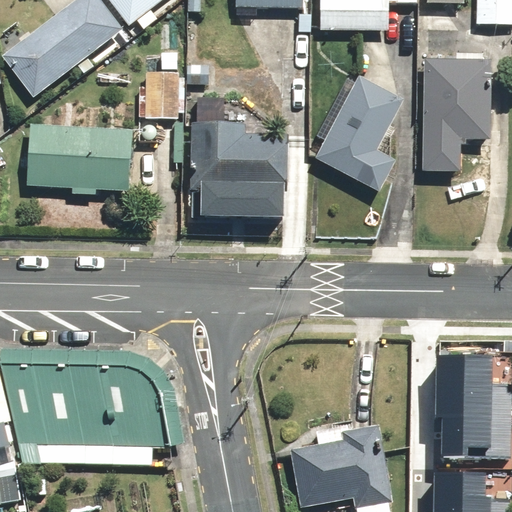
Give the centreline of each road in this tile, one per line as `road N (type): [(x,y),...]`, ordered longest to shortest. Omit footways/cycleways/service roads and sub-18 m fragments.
road 1 (residential): [(192,289),(511,291)]
road 2 (residential): [(234,511),(192,289)]
road 3 (residential): [(192,289),(0,285)]
